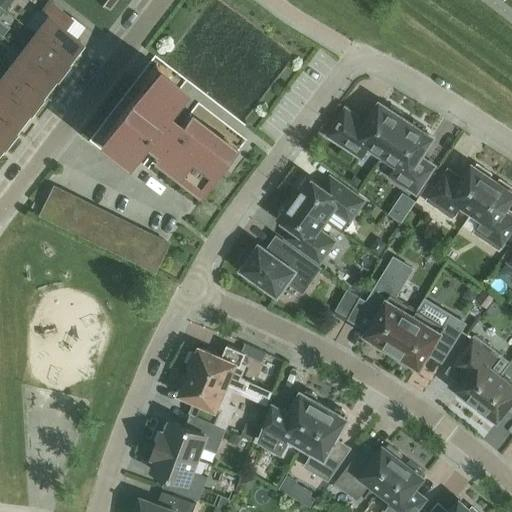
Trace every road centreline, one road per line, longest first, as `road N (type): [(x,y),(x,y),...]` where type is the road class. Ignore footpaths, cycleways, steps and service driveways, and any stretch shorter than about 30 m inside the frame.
road 1 (residential): [(511,147),(355,53),(218,240),(187,297)]
road 2 (residential): [(187,297),(320,354),(434,428),(511,493)]
road 3 (residential): [(0,215),(161,0)]
road 4 (residential): [(187,297),(121,415),(99,511)]
